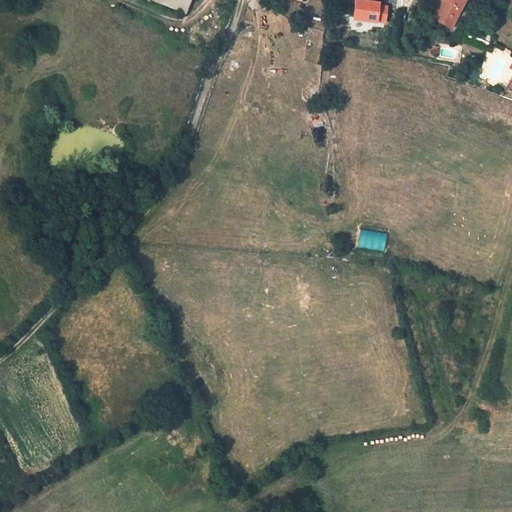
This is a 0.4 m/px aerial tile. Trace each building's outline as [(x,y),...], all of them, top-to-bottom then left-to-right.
[(152,0),(184,13),(189,0),(152,0)] [(354,0),(352,19),(386,23),(389,2),(376,1),(375,0),(354,0)] [(444,2),(441,0),(431,19),(434,20),(444,2)] [(440,0),(441,0),(444,2),(434,20),(450,28),(464,0),(440,0)] [(383,252),(386,234),(361,228),(357,246),(383,252)]
